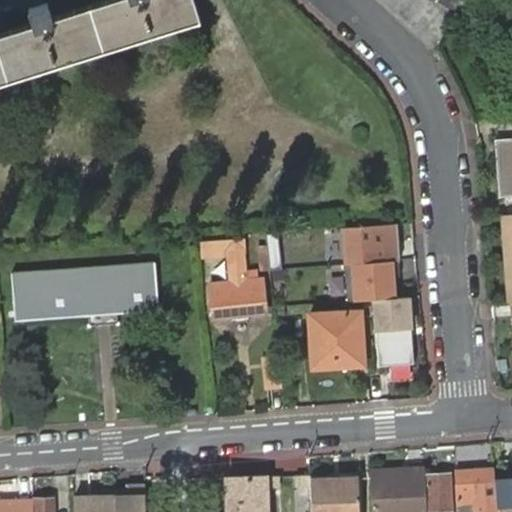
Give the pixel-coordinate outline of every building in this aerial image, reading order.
[(0,81),(200,20),(193,0),(105,0),(54,15),(49,3),(29,10),(32,22),(0,31),(0,81)] [(473,0),(432,0),(461,19),(473,0)] [(511,139),(493,140),(499,197),(511,196),(511,139)] [(511,304),(511,217),(501,218),(508,304),(509,305),(511,304)] [(344,255),(342,237),(313,239),(315,258),(344,255)] [(245,254),(247,254),(246,240),(201,243),(202,258),(227,256),(245,254)] [(269,272),(267,251),(259,250),(261,272),(269,272)] [(247,284),(245,254),(227,256),(228,285),(247,284)] [(16,321),(156,311),(152,263),(13,273),(16,321)] [(266,315),(263,283),(247,284),(228,285),(212,285),(214,319),(266,315)] [(365,372),(359,311),(309,314),(314,376),(365,372)] [(267,391),(283,390),(280,363),(264,363),(267,391)] [(494,468),(474,469),(476,482),(495,482),(494,468)] [(410,475),(386,476),(387,511),(429,511),(428,476),(428,469),(409,470),(410,475)] [(474,469),(457,469),(459,511),(465,511),(465,504),(476,504),(476,511),(497,511),(495,482),(476,482),(474,469)] [(311,475),(298,476),(298,486),(312,486),(312,478),(311,475)] [(453,511),(453,508),(453,475),(428,476),(429,511),(453,511)] [(280,476),(226,477),(226,511),(268,511),(268,488),(280,487),(280,476)] [(312,478),(312,486),(312,511),(362,511),(361,476),(343,477),(342,482),(330,482),(330,477),(312,478)] [(387,511),(386,476),(372,476),(373,511),(387,511)] [(113,511),(112,497),(75,498),(75,511),(113,511)] [(55,511),(55,499),(36,499),(36,511),(55,511)] [(0,511),(34,511),(34,500),(0,503),(0,511)]
